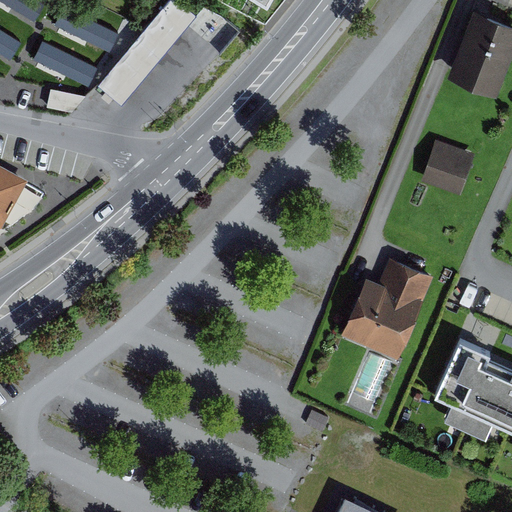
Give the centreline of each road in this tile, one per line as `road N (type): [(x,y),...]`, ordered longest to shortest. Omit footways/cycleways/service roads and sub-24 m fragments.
road 1 (primary): [(332,0),(171,175)]
road 2 (primary): [(171,175),(0,312)]
road 3 (residential): [(171,175),(134,151),(0,121)]
